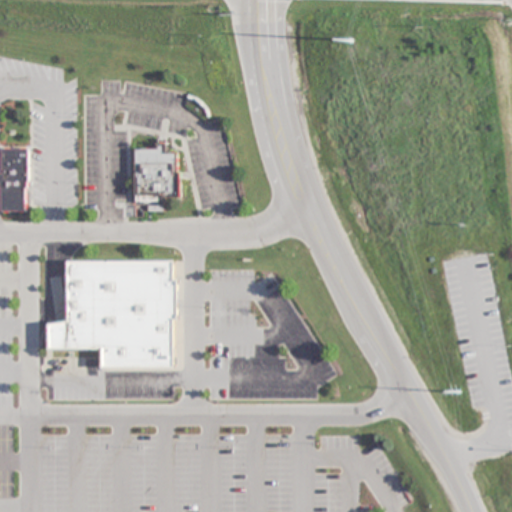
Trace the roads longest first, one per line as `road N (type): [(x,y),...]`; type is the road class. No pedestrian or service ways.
road 1 (secondary): [(470,511),(307,214)]
road 2 (secondary): [(307,214),(260,55),(257,0)]
